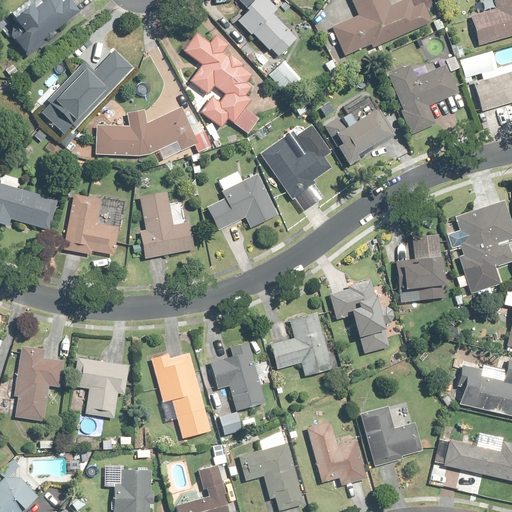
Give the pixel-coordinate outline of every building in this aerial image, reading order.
[(29,0),(1,20),(28,56),(55,36),(53,33),(81,13),(71,0),(29,0)] [(236,0),(244,7),(235,15),(250,31),(252,30),(268,48),(270,47),(278,55),(298,37),(273,11),(276,8),(268,0),(236,0)] [(330,25),(342,55),(369,44),(370,47),(434,22),(424,0),(398,0),(392,2),(391,0),(350,0),(357,14),(330,25)] [(469,15),(478,45),(511,35),(511,0),(493,0),(496,8),(469,15)] [(210,39),(196,29),(182,50),(203,64),(190,82),(210,96),(199,111),(224,128),(229,120),(247,133),(259,116),(245,107),(250,99),(244,95),(252,84),(245,80),(252,69),(229,53),(234,46),(214,33),(210,39)] [(40,106),(66,131),(132,66),(114,48),(94,67),(86,60),(40,106)] [(473,79),(481,108),(511,98),(511,62),(495,67),(490,50),(459,59),(464,76),(479,72),(481,77),(473,79)] [(288,57),(268,74),(285,94),(305,78),(288,57)] [(20,73),(9,60),(1,67),(13,79),(20,73)] [(410,64),(386,73),(410,134),(436,124),(428,105),(459,93),(448,65),(416,78),(410,64)] [(375,96),(325,125),(347,164),(398,135),(375,96)] [(95,154),(150,156),(176,143),(181,152),(201,142),(183,106),(148,124),(147,110),(126,112),(127,124),(96,123),(95,154)] [(285,136),(260,152),(291,199),(316,183),(313,178),(332,165),(324,152),(331,147),(314,122),(295,135),(304,150),(297,154),(285,136)] [(93,162),(78,159),(76,168),(91,171),(93,162)] [(225,196),(206,206),(220,230),(245,216),(251,227),(279,211),(257,171),(245,178),(239,167),(216,180),(225,196)] [(58,199),(0,181),(0,221),(8,224),(10,217),(49,228),(58,199)] [(168,191),(141,196),(147,227),(139,228),(144,257),(196,247),(191,221),(174,224),(168,191)] [(73,192),(64,251),(112,258),(118,226),(96,222),(100,196),(73,192)] [(454,241),(469,290),(499,281),(494,266),(511,260),(511,246),(510,240),(511,239),(511,215),(507,198),(457,213),(464,238),(454,241)] [(445,295),(435,231),(409,234),(413,257),(395,259),(399,289),(415,286),(417,299),(445,295)] [(391,344),(374,278),(329,289),(337,322),(354,317),(363,351),(391,344)] [(335,368),(319,310),(288,318),(292,335),(269,341),(276,367),(300,361),(304,376),(335,368)] [(265,403),(249,341),(230,346),(233,354),(211,360),(218,387),(227,384),(234,411),(265,403)] [(45,347),(21,344),(11,415),(45,419),(50,386),(61,387),(65,358),(44,355),(45,347)] [(168,350),(151,355),(164,402),(172,400),(182,437),(209,430),(187,351),(170,355),(168,350)] [(131,360),(78,354),(74,387),(88,389),(85,414),(116,418),(119,394),(127,395),(131,360)] [(458,402),(511,414),(511,358),(507,358),(502,378),(481,373),(482,367),(460,362),(455,385),(462,386),(458,402)] [(390,406),(360,414),(373,463),(402,456),(402,454),(421,449),(413,419),(395,424),(390,406)] [(238,411),(218,417),(225,438),(244,432),(240,420),(238,411)] [(331,418),(305,425),(321,481),(339,476),(341,484),(369,476),(358,437),(338,442),(331,418)] [(446,437),(440,463),(511,479),(511,439),(504,437),(501,449),(446,437)] [(287,441),(239,454),(245,479),(263,474),(269,498),(275,496),(279,510),(304,504),(287,441)] [(176,504),(178,511),(229,511),(217,461),(197,466),(205,496),(176,504)] [(146,511),(147,503),(153,503),(153,489),(149,489),(149,466),(119,466),(119,481),(114,481),(113,511),(146,511)] [(39,495),(14,468),(0,480),(0,511),(21,511),(39,495)]
